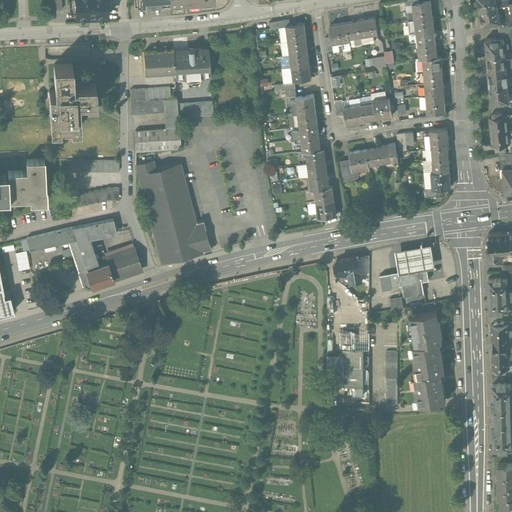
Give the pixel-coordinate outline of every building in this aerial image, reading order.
[(61,0),(49,0),(50,10),(62,10),(61,0)] [(107,0),(74,0),(76,17),(108,16),(107,0)] [(477,0),(479,10),(497,7),(495,0),(496,0),(477,0)] [(418,3),(412,4),(412,5),(414,20),(432,18),(430,1),(418,3)] [(497,7),(479,10),(483,26),(498,23),(499,31),(511,29),(511,10),(511,4),(508,4),(501,6),(497,7)] [(375,17),(357,19),(358,20),(360,36),(378,33),(375,17)] [(289,18),(269,21),(270,28),(279,27),(286,26),(286,25),(290,24),(289,18)] [(432,18),(414,20),(416,33),(434,30),(432,18)] [(358,20),(346,22),(349,38),(360,36),(358,20)] [(346,22),(330,25),(332,37),(333,43),(349,40),(349,38),(346,22)] [(290,24),(286,25),(286,26),(279,27),(281,42),(306,39),(304,23),(290,24)] [(511,29),(499,31),(501,38),(503,38),(511,37),(511,29)] [(434,30),(416,33),(417,45),(436,43),(434,30)] [(332,37),(325,38),(327,51),(334,50),(333,43),(332,37)] [(501,38),(486,40),(487,55),(505,54),(503,38),(501,38)] [(306,39),(281,42),(283,55),(308,52),(306,39)] [(436,43),(417,45),(419,58),(423,58),(437,56),(436,43)] [(194,49),(188,49),(188,50),(184,50),(173,50),(175,72),(175,78),(210,75),(208,48),(197,49),(194,49)] [(173,50),(143,52),(145,74),(146,74),(145,70),(172,68),(172,72),(175,72),(173,50)] [(283,55),(280,55),(282,68),(309,64),(308,52),(283,55)] [(505,54),(487,55),(488,71),(506,70),(511,69),(511,59),(505,60),(505,54)] [(385,55),(372,57),(374,68),(387,66),(385,55)] [(437,56),(423,58),(424,71),(442,69),(441,56),(437,56)] [(72,64),(53,65),(54,83),(58,83),(58,91),(48,91),(50,128),(60,128),(60,124),(70,124),(70,127),(80,127),(79,98),(86,97),(86,102),(96,102),(95,83),(77,83),(77,85),(73,85),(72,64)] [(309,64),(282,68),(284,83),(294,82),(293,80),(311,77),(309,64)] [(442,69),(424,71),(425,83),(443,82),(442,69)] [(506,70),(488,71),(489,86),(507,85),(506,70)] [(284,83),(274,84),(275,91),(283,90),(295,88),(294,82),(284,83)] [(443,82),(425,83),(426,96),(444,94),(443,82)] [(507,85),(489,86),(491,102),(508,101),(507,85)] [(169,87),(146,89),(147,100),(170,98),(169,87)] [(177,99),(146,101),(146,88),(129,89),(129,115),(163,112),(164,128),(179,127),(178,118),(177,104),(177,99)] [(295,88),(283,90),(283,96),(296,94),(295,88)] [(313,94),(295,97),(296,101),(297,113),(315,110),(313,94)] [(444,94),(426,96),(427,113),(445,111),(444,94)] [(389,97),(373,100),(373,102),(376,118),(392,115),(389,97)] [(360,98),(349,100),(350,106),(344,107),(345,114),(347,124),(364,121),(364,120),(362,104),(360,98)] [(212,101),(177,104),(178,118),(213,115),(212,101)] [(343,102),(335,103),(336,115),(345,114),(344,107),(343,102)] [(373,102),(362,104),(364,120),(376,118),(373,102)] [(315,110),(297,113),(299,125),(317,123),(315,110)] [(502,112),(493,113),(493,117),(489,117),(490,132),(508,130),(507,116),(503,116),(502,112)] [(293,113),(289,114),(290,126),(299,125),(297,113),(293,113)] [(317,123),(299,125),(300,128),(301,138),(319,135),(317,123)] [(164,128),(135,131),(135,150),(180,147),(179,127),(164,128)] [(300,128),(293,129),(294,139),(301,138),(300,128)] [(447,129),(430,130),(431,148),(447,147),(448,147),(447,129)] [(508,130),(490,132),(491,146),(495,146),(496,150),(506,149),(505,145),(509,144),(508,130)] [(413,132),(405,133),(406,145),(414,144),(413,132)] [(405,133),(396,133),(399,150),(407,150),(406,145),(405,133)] [(319,135),(301,138),(303,151),(306,150),(321,148),(319,135)] [(395,143),(377,146),(377,147),(380,163),(398,160),(395,143)] [(377,147),(366,149),(368,165),(380,163),(377,147)] [(447,147),(431,148),(432,160),(448,159),(447,147)] [(321,148),(306,150),(307,163),(325,161),(324,148),(321,148)] [(366,149),(349,152),(351,159),(352,170),(353,170),(369,167),(368,165),(366,149)] [(511,158),(511,153),(498,154),(500,171),(502,171),(501,169),(511,168),(511,164),(511,162),(511,161),(511,158)] [(27,170),(7,171),(7,174),(8,196),(17,196),(17,198),(23,198),(23,195),(30,195),(30,202),(47,202),(46,188),(41,188),(41,181),(43,181),(43,175),(42,175),(42,168),(44,168),(44,159),(26,160),(27,170)] [(351,159),(339,161),(343,182),(355,180),(353,170),(352,170),(351,159)] [(448,159),(432,160),(433,172),(449,171),(448,159)] [(118,160),(69,160),(69,172),(118,172),(118,160)] [(153,160),(135,165),(138,175),(156,170),(153,160)] [(325,161),(307,163),(309,176),(327,174),(325,161)] [(511,164),(511,168),(501,169),(502,171),(504,194),(511,193),(511,161),(511,162),(511,164)] [(156,170),(138,175),(161,263),(203,252),(195,222),(180,164),(156,170)] [(433,172),(431,172),(432,187),(432,189),(438,188),(450,187),(449,171),(433,172)] [(0,173),(0,198),(8,198),(8,196),(7,174),(0,173)] [(327,174),(309,176),(311,189),(314,188),(329,186),(327,174)] [(329,186),(314,188),(316,201),(334,199),(332,186),(329,186)] [(100,190),(94,190),(94,191),(87,191),(88,193),(81,193),(81,194),(75,194),(75,196),(69,196),(69,208),(75,208),(76,206),(82,206),(82,205),(88,205),(88,203),(94,203),(94,202),(100,202),(100,201),(106,201),(106,199),(112,199),(112,187),(106,187),(106,189),(100,189),(100,190)] [(432,189),(432,187),(425,188),(426,196),(439,195),(438,188),(432,189)] [(334,199),(316,201),(318,218),(336,215),(334,199)] [(113,218),(101,221),(103,234),(115,231),(113,218)] [(101,221),(64,229),(68,240),(79,272),(83,286),(84,285),(88,288),(113,279),(105,256),(104,256),(94,259),(87,238),(103,234),(101,221)] [(203,221),(195,222),(203,252),(210,250),(203,221)] [(64,229),(26,238),(29,249),(68,240),(64,229)] [(511,246),(511,232),(487,234),(488,245),(485,245),(487,262),(502,261),(501,253),(511,252),(511,251),(511,250),(511,246)] [(109,243),(112,249),(120,245),(117,239),(109,243)] [(431,245),(396,251),(397,262),(399,272),(426,267),(434,266),(433,257),(431,245)] [(134,247),(105,256),(113,279),(142,270),(134,247)] [(19,269),(30,267),(26,250),(15,252),(19,269)] [(358,257),(338,260),(338,263),(334,264),(337,281),(349,279),(350,283),(362,281),(358,257)] [(511,265),(502,266),(502,273),(511,272),(511,265)] [(399,272),(380,275),(383,290),(391,288),(391,287),(402,285),(421,281),(428,280),(426,267),(399,272)] [(0,276),(0,315),(14,311),(10,295),(4,296),(0,276)] [(501,278),(494,279),(494,280),(488,280),(488,295),(511,294),(511,290),(507,291),(507,279),(501,280),(501,278)] [(421,281),(402,285),(404,297),(406,296),(407,301),(424,298),(421,281)] [(511,294),(488,295),(489,312),(495,312),(495,313),(502,312),(508,311),(508,299),(511,299),(511,294)] [(401,297),(390,299),(392,309),(403,307),(401,297)] [(437,312),(409,316),(411,327),(412,326),(413,331),(439,326),(439,324),(440,324),(439,318),(438,318),(437,312)] [(504,322),(494,323),(494,326),(489,326),(490,339),(492,339),(508,338),(508,325),(504,325),(504,322)] [(439,326),(413,331),(414,335),(413,335),(414,345),(439,341),(442,341),(441,334),(442,334),(441,328),(439,328),(439,326)] [(355,333),(340,333),(340,349),(341,349),(355,349),(355,333)] [(508,338),(492,339),(493,342),(491,342),(490,343),(490,345),(489,345),(489,349),(490,349),(490,351),(491,352),(493,352),(493,356),(509,355),(508,338)] [(414,345),(413,346),(414,353),(412,353),(414,368),(417,367),(418,375),(440,371),(444,370),(442,363),(443,363),(441,348),(440,348),(439,341),(414,345)] [(355,349),(341,349),(342,385),(355,385),(363,385),(363,349),(355,349)] [(397,352),(386,352),(386,379),(397,379),(397,352)] [(493,356),(491,356),(491,369),(495,369),(495,372),(505,372),(505,369),(509,368),(509,355),(493,356)] [(418,375),(414,375),(416,383),(413,383),(416,397),(418,397),(419,405),(445,401),(444,393),(444,392),(442,378),(441,378),(440,371),(418,375)] [(397,379),(386,379),(386,406),(397,406),(397,379)] [(506,384),(496,384),(497,385),(492,385),(492,400),(491,400),(491,401),(511,400),(510,384),(506,385),(506,384)] [(342,385),(340,385),(340,394),(355,394),(355,385),(342,385)] [(511,400),(491,401),(491,409),(492,409),(493,417),(511,416),(511,413),(511,400)] [(369,409),(353,410),(354,419),(369,418),(369,409)] [(511,416),(493,417),(493,425),(492,426),(492,433),(511,432),(511,420),(511,416)] [(511,432),(492,433),(492,434),(493,434),(494,449),(498,449),(498,450),(508,450),(508,449),(511,448),(511,432)] [(506,466),(497,466),(498,497),(501,497),(500,511),(511,511),(511,463),(506,464),(506,466)]
